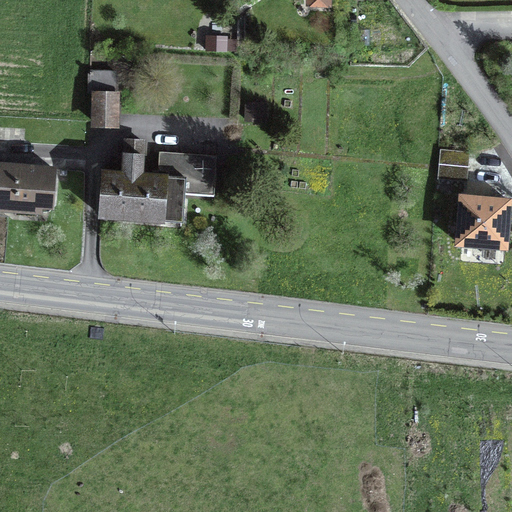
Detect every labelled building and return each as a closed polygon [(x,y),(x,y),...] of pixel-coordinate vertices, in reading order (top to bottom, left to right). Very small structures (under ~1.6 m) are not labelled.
[(95,122),(115,123),(116,72),(90,72),(90,93),(95,93),(95,122)] [(267,107),(245,107),(245,128),(266,128),(267,107)] [(130,167),(129,176),(104,174),(101,215),(182,221),(185,185),(214,188),(215,156),(160,152),(159,171),(167,171),(167,176),(140,174),(143,144),(126,143),(124,166),(130,167)] [(437,179),(467,181),(470,152),(440,149),(437,179)] [(0,164),(0,207),(39,211),(40,194),(52,195),(54,169),(0,164)] [(458,243),(505,246),(509,200),(461,196),(458,243)]
